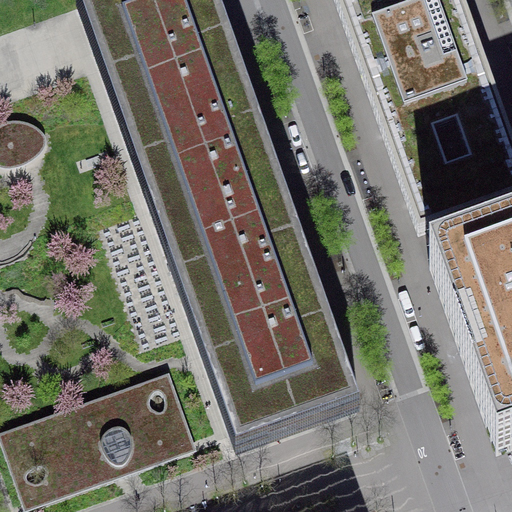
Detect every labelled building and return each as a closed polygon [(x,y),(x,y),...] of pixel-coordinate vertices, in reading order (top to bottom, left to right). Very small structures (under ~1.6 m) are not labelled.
[(324,432),(360,419),(342,369),(315,293),(288,219),(262,145),(235,70),(226,44),(220,28),(215,12),(210,0),(101,0),(97,2),(71,11),(145,220),(196,361),(233,464),(253,457),(324,432)] [(333,0),(418,237),(511,203),(511,143),(461,0),(333,0)] [(30,129),(25,127),(18,126),(12,126),(5,128),(0,131),(0,130),(0,172),(3,174),(7,174),(13,173),(19,172),(26,169),(31,167),(36,164),(41,160),(43,156),(46,152),(47,147),(46,143),(44,140),(41,137),(39,134),(35,131),(30,129)] [(511,238),(429,268),(496,457),(511,450),(511,238)] [(194,448),(169,376),(165,377),(161,379),(0,435),(0,447),(20,505),(22,511),(33,511),(127,479),(196,454),(194,448)]
